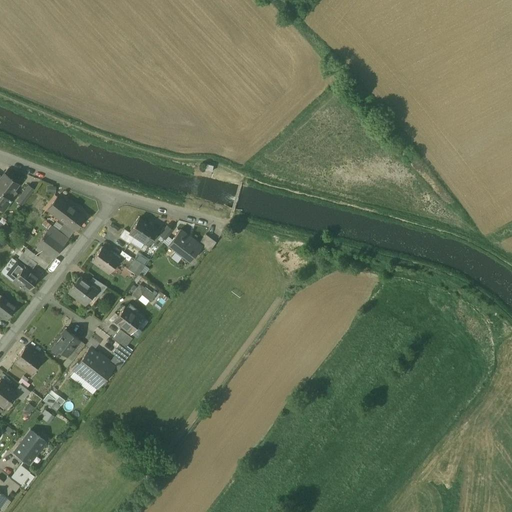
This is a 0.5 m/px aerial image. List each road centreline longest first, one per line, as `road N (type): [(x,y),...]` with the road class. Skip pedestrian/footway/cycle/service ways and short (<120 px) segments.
road 1 (residential): [(116,196),(0,356)]
road 2 (residential): [(0,156),(116,196)]
